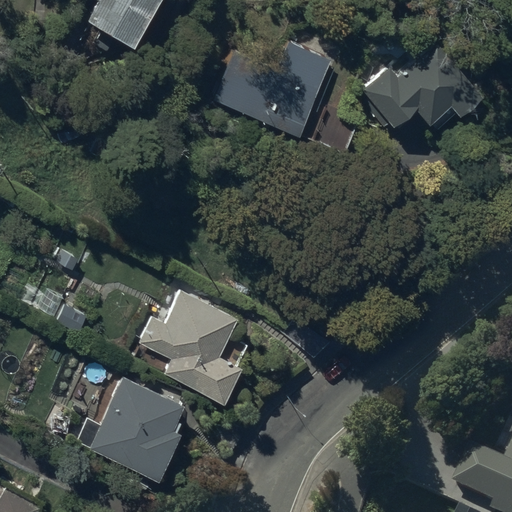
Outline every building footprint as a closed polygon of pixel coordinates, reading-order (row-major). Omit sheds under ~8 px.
[(126,22),(137,0),(83,0),(84,0),(126,22)] [(327,50),(287,32),(275,60),(231,41),(211,87),(295,124),(327,50)] [(384,64),(359,88),(389,118),(408,99),(423,115),(443,97),(452,107),(475,85),(432,40),(395,75),(384,64)] [(232,306),(178,283),(164,316),(149,310),(138,336),(169,349),(162,365),(220,389),(236,353),(216,345),(232,306)] [(86,410),(77,434),(154,463),(172,414),(169,413),(180,386),(118,363),(98,415),(86,410)] [(511,511),(511,446),(508,455),(470,439),(452,480),(494,499),(491,506),(503,511),(511,511)] [(0,511),(17,511),(30,482),(0,470),(0,511)]
